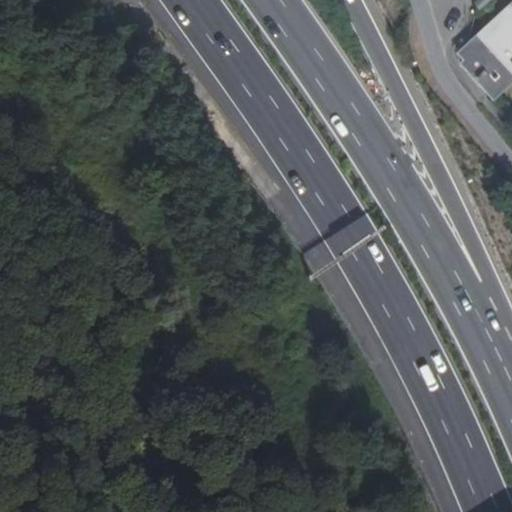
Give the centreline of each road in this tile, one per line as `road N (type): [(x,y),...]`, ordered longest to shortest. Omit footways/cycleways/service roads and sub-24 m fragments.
road 1 (motorway): [(188,0),(319,190),(441,395),(488,511)]
road 2 (motorway): [(507,374),(322,73),(267,0)]
road 3 (motorway): [(507,374),(480,254),(347,0)]
road 4 (residential): [(511,160),(443,76),(418,0)]
